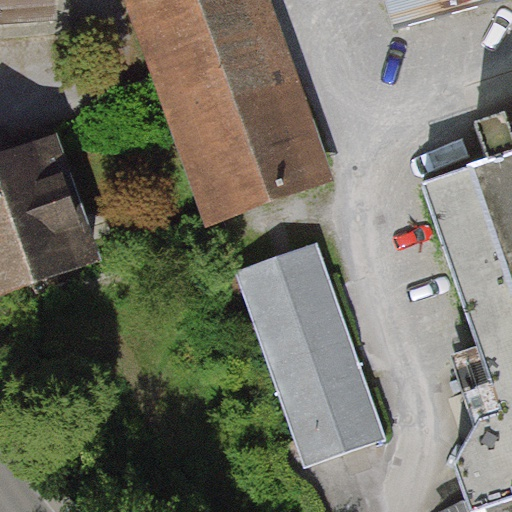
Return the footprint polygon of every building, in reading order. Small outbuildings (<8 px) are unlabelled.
[(63,0),(0,0),(0,15),(64,13),(63,0)] [(329,181),(266,0),(136,0),(213,221),(329,181)] [(511,0),(396,0),(405,31),(511,2),(511,0)] [(49,147),(0,164),(0,296),(92,263),(49,147)] [(511,511),(511,165),(432,191),(507,423),(482,431),(460,473),(472,511),(511,511)] [(318,246),(235,276),(305,475),(389,446),(318,246)]
